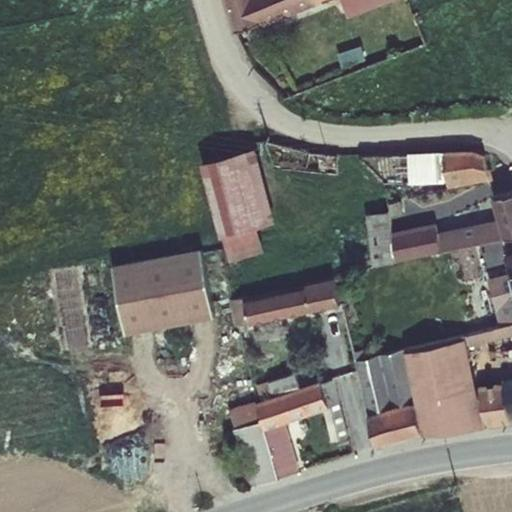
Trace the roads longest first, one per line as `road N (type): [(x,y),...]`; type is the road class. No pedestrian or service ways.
road 1 (residential): [(511,143),(473,131),(350,137),(293,125),(246,90),(222,51),(206,0)]
road 2 (tertiary): [(511,448),(386,469),(252,511)]
